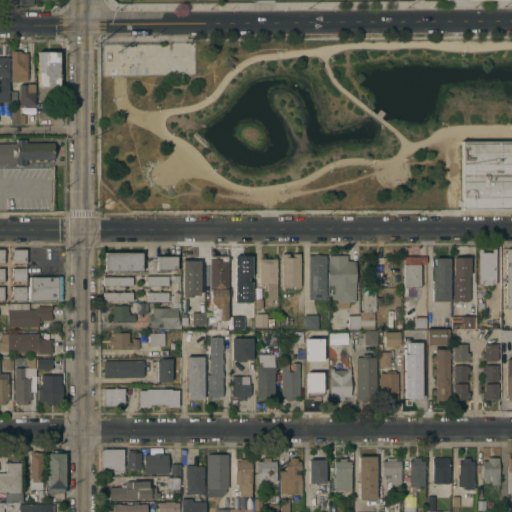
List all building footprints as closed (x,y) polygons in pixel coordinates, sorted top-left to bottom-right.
[(10,80),(10,50),(19,50),(19,52),(26,52),(26,80),(10,80)] [(38,50),(58,50),(58,85),(38,85),(38,50)] [(0,77),(1,77),(1,75),(0,75),(0,56),(8,56),(8,77),(8,101),(0,101),(0,77)] [(18,83),(26,83),(34,82),(34,89),(34,104),(18,104),(18,83)] [(10,105),(18,105),(18,107),(19,107),(19,113),(23,113),(23,123),(20,123),(20,124),(10,124),(10,105)] [(0,142),(16,142),(16,138),(26,138),(26,142),(53,141),(53,158),(26,159),(26,164),(16,165),(16,163),(0,163),(0,142)] [(511,139),(511,207),(460,208),(460,140),(511,139)] [(477,247),(481,247),(481,251),(491,251),(491,247),(495,247),(495,283),(491,283),(491,279),(481,279),(481,283),(477,283),(477,247)] [(12,253),(11,253),(11,250),(12,250),(12,248),(25,248),(25,262),(12,262),(12,253)] [(141,270),(139,270),(139,272),(110,272),(110,270),(104,270),(104,251),(141,251),(141,270)] [(281,252),(288,252),(288,256),(292,256),(292,252),(299,252),(299,286),(281,286),(281,252)] [(308,254),(314,254),(314,253),(318,253),(318,254),(325,254),(325,257),(326,257),(326,260),(325,260),(325,291),(326,291),(326,294),(325,294),(325,297),(313,297),(313,298),(309,298),(309,297),(308,297),(308,254)] [(328,254),(346,254),(346,260),(354,260),(354,300),(352,300),(352,303),(348,303),(348,307),(333,307),(333,301),(331,301),(331,299),(328,299),(328,290),(331,290),(331,286),(328,286),(328,254)] [(176,255),(176,269),(156,269),(156,268),(154,268),(154,260),(156,260),(156,255),(176,255)] [(425,255),(425,263),(420,263),(420,286),(404,286),(404,263),(403,263),(403,255),(425,255)] [(221,257),(221,260),(227,260),(227,288),(226,288),(226,319),(218,319),(218,314),(217,314),(217,312),(216,312),(216,308),(210,301),(210,290),(209,290),(209,257),(221,257)] [(234,288),(236,288),(236,283),(235,283),(235,257),(247,257),(248,266),(251,265),(251,283),(251,289),(251,291),(251,298),(241,298),(241,302),(236,302),(235,299),(234,299),(234,288)] [(374,272),(375,284),(392,283),(392,257),(369,258),(370,272),(374,272)] [(449,300),(431,300),(431,279),(432,279),(432,266),(434,266),(434,257),(449,257),(449,300)] [(469,301),(453,301),(452,257),(469,257),(469,301)] [(259,258),(276,258),(276,267),(276,270),(276,298),(272,298),(272,303),(266,303),(266,298),(267,298),(267,285),(265,285),(265,283),(259,283),(259,258)] [(181,259),(194,259),(194,260),(198,260),(199,295),(192,295),(192,297),(181,297),(181,259)] [(25,280),(12,280),(12,279),(11,279),(11,276),(12,276),(12,267),(25,267),(25,280)] [(167,275),(167,284),(160,284),(160,286),(158,286),(158,284),(149,284),(149,286),(147,286),(147,284),(146,284),(146,279),(144,279),(144,276),(145,276),(145,275),(167,275)] [(60,276),(60,300),(29,300),(29,276),(60,276)] [(131,276),(132,284),(130,284),(130,286),(128,286),(128,284),(123,284),(123,286),(121,286),(121,284),(113,284),(113,286),(110,286),(110,284),(106,285),(106,286),(103,286),(103,284),(102,284),(102,276),(131,276)] [(25,299),(12,299),(12,297),(11,297),(11,294),(11,285),(25,285),(25,299)] [(375,304),(370,304),(371,311),(362,311),(361,285),(370,285),(370,288),(374,288),(374,296),(377,296),(377,304),(375,304)] [(111,291),(111,289),(113,289),(113,291),(121,291),(121,289),(123,289),(123,291),(128,291),(128,289),(131,289),(131,291),(131,300),(129,300),(129,301),(125,301),(125,300),(122,299),(122,301),(121,301),(121,299),(109,299),(109,300),(105,300),(105,299),(102,299),(102,291),(111,291)] [(160,289),(160,291),(167,291),(167,300),(146,300),(144,300),(144,296),(146,296),(146,291),(146,289),(149,289),(149,291),(157,291),(157,289),(160,289)] [(179,302),(179,308),(176,308),(176,316),(178,316),(178,325),(149,326),(149,314),(152,314),(152,307),(167,307),(167,302),(172,302),(179,302)] [(7,308),(8,308),(8,303),(28,303),(28,308),(36,308),(36,305),(51,305),(51,319),(40,319),(40,321),(37,321),(37,325),(7,325),(7,308)] [(135,312),(127,312),(127,314),(133,314),(133,321),(112,321),(111,317),(109,317),(109,309),(111,309),(111,305),(127,304),(127,303),(147,303),(147,312),(135,312)] [(191,313),(203,312),(203,324),(191,324),(191,313)] [(255,312),(266,313),(266,325),(255,325),(255,312)] [(230,314),(244,314),(244,327),(230,328),(230,314)] [(317,314),(317,328),(303,328),(303,314),(317,314)] [(348,314),(359,314),(359,328),(348,328),(348,314)] [(205,322),(205,316),(212,316),(212,315),(212,316),(214,316),(216,316),(216,324),(218,324),(218,328),(204,328),(204,322),(205,322)] [(414,316),(425,316),(425,327),(414,327),(414,316)] [(450,317),(474,317),(474,328),(450,328),(450,317)] [(448,336),(446,336),(447,340),(444,340),(444,342),(449,342),(448,348),(449,348),(449,399),(435,399),(435,393),(432,394),(432,388),(435,388),(435,372),(433,373),(433,367),(435,367),(435,360),(433,360),(433,354),(435,354),(435,343),(427,343),(426,327),(448,327),(448,336)] [(363,329),(376,329),(377,343),(363,343),(363,329)] [(302,330),(302,342),(293,342),(293,330),(302,330)] [(312,330),(326,330),(326,345),(312,345),(312,330)] [(399,330),(400,345),(396,345),(396,347),(391,347),(391,345),(384,345),(384,331),(399,330)] [(500,330),(511,330),(511,341),(500,341),(500,330)] [(111,344),(108,344),(108,336),(111,336),(111,331),(128,331),(128,341),(131,341),(131,338),(138,338),(138,348),(111,348),(111,344)] [(0,332),(37,332),(37,336),(41,336),(41,337),(40,337),(40,338),(51,338),(51,353),(36,353),(36,351),(7,351),(7,350),(0,350),(0,332)] [(163,332),(163,344),(149,344),(149,341),(147,341),(147,334),(148,334),(148,332),(163,332)] [(221,343),(222,343),(222,348),(221,348),(221,358),(222,358),(222,362),(221,362),(221,371),(222,371),(222,376),(222,395),(217,395),(217,396),(212,396),(212,395),(206,395),(206,377),(206,373),(209,373),(209,336),(221,336),(221,343)] [(252,337),(252,358),(244,358),(244,360),(234,360),(234,359),(231,359),(231,337),(252,337)] [(426,348),(414,348),(414,344),(413,344),(413,342),(414,342),(414,337),(425,337),(426,348)] [(338,339),(338,357),(327,356),(327,339),(338,339)] [(466,351),(469,351),(468,357),(466,357),(466,359),(453,358),(453,343),(466,343),(466,351)] [(484,359),(484,357),(482,357),(481,351),(484,351),(484,343),(497,343),(498,359),(484,359)] [(389,350),(389,365),(378,366),(378,350),(389,350)] [(375,395),(368,395),(368,398),(355,398),(355,356),(361,356),(361,353),(369,353),(369,356),(375,356),(375,395)] [(504,399),(511,399),(511,354),(511,355),(511,359),(503,359),(504,399)] [(188,398),(187,391),(186,391),(185,355),(202,355),(203,398),(188,398)] [(258,365),(258,355),(273,355),(273,365),(258,365)] [(12,368),(3,368),(3,357),(12,357),(12,368)] [(34,374),(27,374),(27,361),(24,361),(24,357),(34,357),(34,374)] [(36,381),(36,376),(36,357),(62,357),(62,374),(51,376),(43,376),(43,381),(36,381)] [(170,380),(156,380),(156,360),(159,360),(159,357),(170,358),(170,380)] [(143,376),(103,376),(102,360),(142,359),(143,376)] [(299,394),(294,394),(294,399),(285,399),(285,394),(280,394),(280,362),(288,362),(288,369),(290,369),(290,364),(290,363),(290,362),(298,362),(299,394)] [(497,380),(484,380),(484,371),(482,371),(482,366),(484,366),(484,363),(498,363),(497,380)] [(466,380),(453,380),(452,375),(453,375),(453,371),(452,371),(452,368),(453,368),(453,364),(466,364),(466,366),(468,365),(469,371),(466,372),(466,380)] [(324,395),(317,395),(317,397),(310,397),(310,395),(304,395),(304,365),(316,365),(316,369),(314,369),(314,375),(318,375),(318,373),(323,373),(323,375),(324,375),(324,395)] [(30,399),(27,399),(27,403),(16,403),(17,399),(14,399),(14,366),(23,366),(23,377),(30,377),(30,399)] [(274,371),(273,371),(274,399),(259,399),(259,395),(256,395),(256,366),(274,366),(274,371)] [(415,398),(415,400),(411,400),(411,398),(410,398),(410,395),(404,395),(404,366),(420,366),(420,369),(421,369),(421,372),(421,399),(415,398)] [(350,395),(343,395),(343,399),(342,399),(342,400),(336,400),(336,399),(335,399),(335,395),(329,395),(329,367),(333,367),(333,369),(346,369),(346,367),(350,367),(350,395)] [(379,398),(379,372),(385,372),(385,369),(394,370),(394,372),(397,372),(397,398),(379,398)] [(7,382),(8,382),(8,400),(5,400),(5,403),(0,403),(0,372),(7,372),(7,382)] [(248,383),(249,383),(249,395),(243,395),(243,397),(237,397),(237,395),(231,395),(231,375),(248,375),(248,383)] [(61,400),(56,400),(56,403),(45,403),(45,400),(40,400),(40,399),(37,399),(37,387),(39,387),(39,382),(61,382),(61,400)] [(469,391),(469,397),(466,397),(466,399),(453,399),(453,382),(466,382),(466,391),(469,391)] [(497,398),(484,398),(484,397),(482,397),(482,391),(484,391),(484,382),(497,382),(497,398)] [(177,405),(167,405),(167,403),(161,403),(161,405),(155,405),(155,403),(149,403),(149,406),(138,406),(138,389),(146,389),(146,384),(164,384),(164,387),(170,387),(170,389),(177,389),(177,405)] [(103,405),(103,387),(123,387),(123,390),(125,390),(125,393),(123,393),(123,399),(125,399),(125,402),(123,402),(123,404),(103,405)] [(122,470),(100,470),(100,450),(101,449),(122,449),(122,470)] [(140,467),(124,467),(124,463),(126,463),(126,451),(128,451),(128,449),(135,449),(135,451),(140,451),(140,467)] [(31,452),(32,451),(33,450),(35,450),(38,452),(41,452),(41,488),(29,488),(29,452),(31,452)] [(46,489),(46,486),(47,486),(46,452),(63,452),(63,487),(62,487),(62,492),(44,492),(44,489),(46,489)] [(167,472),(166,472),(166,473),(165,473),(165,472),(143,472),(143,453),(153,453),(153,452),(162,452),(162,453),(167,453),(167,472)] [(227,487),(225,487),(225,492),(212,492),(212,495),(207,495),(207,492),(206,490),(205,490),(205,453),(227,453),(227,487)] [(375,497),(358,497),(358,482),(357,482),(357,471),(358,471),(358,455),(375,455),(375,497)] [(412,456),(420,456),(420,460),(424,460),(424,463),(425,463),(426,468),(424,468),(424,485),(419,485),(419,487),(415,487),(415,495),(414,495),(415,506),(414,506),(415,511),(412,511),(412,510),(403,511),(403,506),(402,497),(404,497),(404,495),(404,484),(409,484),(409,460),(412,460),(412,456)] [(463,488),(462,488),(462,485),(457,485),(457,473),(458,473),(458,460),(462,460),(462,456),(469,456),(469,460),(473,460),(473,488),(463,488)] [(498,474),(499,474),(499,483),(490,483),(490,481),(489,481),(489,482),(483,482),(483,475),(482,475),(482,469),(481,469),(481,463),(482,463),(482,460),(487,460),(487,456),(498,456),(498,474)] [(275,463),(275,465),(276,465),(275,480),(266,480),(266,489),(258,490),(258,480),(257,480),(257,460),(262,460),(262,457),(270,457),(270,460),(275,460),(275,463)] [(296,460),(300,460),(300,464),(301,464),(301,468),(300,468),(300,478),(301,478),(301,492),(286,492),(280,492),(280,470),(285,470),(285,460),(289,460),(289,457),(296,457),(296,460)] [(334,488),(334,460),(339,460),(339,458),(345,457),(345,460),(350,460),(350,488),(334,488)] [(381,460),(387,460),(387,457),(394,457),(394,460),(400,460),(400,489),(395,489),(395,485),(390,485),(390,475),(382,475),(381,460)] [(432,460),(437,460),(437,457),(443,457),(444,460),(448,460),(448,463),(449,463),(449,464),(448,464),(449,482),(433,482),(432,460)] [(234,460),(239,460),(239,458),(246,458),(246,460),(251,460),(251,482),(250,482),(251,496),(239,496),(239,490),(237,490),(237,482),(235,482),(234,460)] [(317,483),(314,483),(314,481),(308,482),(308,458),(325,458),(325,481),(317,482),(317,483)] [(20,462),(20,500),(4,500),(4,491),(0,491),(0,474),(5,474),(5,462),(20,462)] [(179,473),(170,472),(170,462),(179,462),(179,473)] [(203,492),(185,492),(185,477),(185,464),(194,464),(194,465),(203,465),(203,492)] [(178,493),(175,493),(175,488),(176,488),(176,487),(174,487),(174,488),(171,488),(171,487),(166,487),(166,476),(178,476),(178,493)] [(108,493),(107,493),(107,490),(108,490),(108,486),(125,486),(125,480),(130,480),(140,480),(148,480),(148,486),(155,486),(155,491),(159,491),(159,496),(158,496),(158,497),(143,497),(143,498),(125,498),(125,497),(108,498),(108,493)] [(253,510),(253,497),(255,497),(255,495),(258,494),(258,497),(260,497),(261,506),(259,506),(259,507),(260,507),(260,508),(259,508),(259,509),(260,508),(260,510),(253,510)] [(426,495),(434,495),(434,508),(432,508),(432,509),(427,509),(426,495)] [(250,497),(239,496),(238,508),(249,509),(250,497)] [(191,500),(205,501),(205,511),(180,511),(181,497),(191,498),(191,500)] [(288,498),(288,511),(280,511),(280,498),(288,498)] [(178,511),(157,511),(157,501),(178,501),(178,511)] [(54,511),(18,511),(18,503),(51,503),(55,503),(54,511)] [(146,511),(107,511),(107,509),(108,509),(112,509),(112,503),(119,503),(141,503),(146,503),(146,511)]
